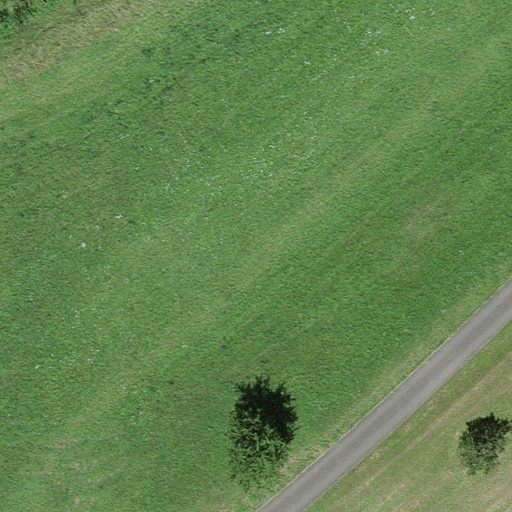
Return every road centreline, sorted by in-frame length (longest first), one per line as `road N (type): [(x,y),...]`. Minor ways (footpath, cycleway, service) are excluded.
road 1 (unclassified): [(265,511),(511,290)]
road 2 (track): [(118,0),(0,58)]
